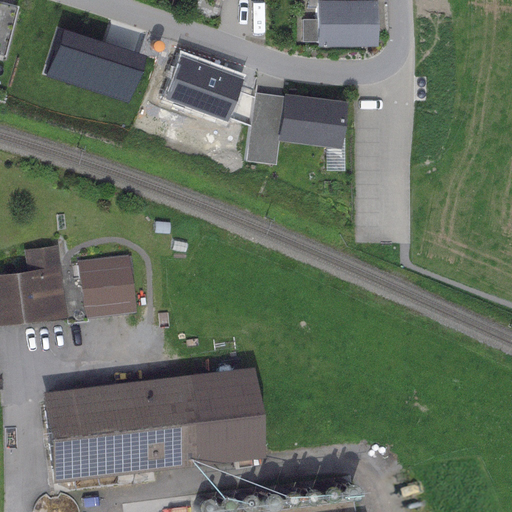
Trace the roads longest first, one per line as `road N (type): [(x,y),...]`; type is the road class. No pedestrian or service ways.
road 1 (residential): [(400,0),(396,54),(345,74),(271,61),(91,0)]
road 2 (track): [(16,511),(7,361)]
